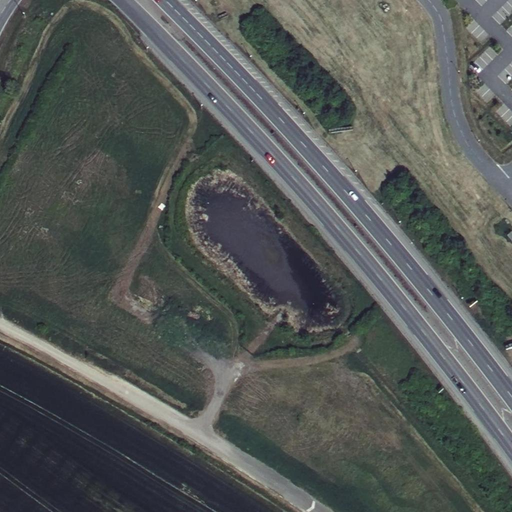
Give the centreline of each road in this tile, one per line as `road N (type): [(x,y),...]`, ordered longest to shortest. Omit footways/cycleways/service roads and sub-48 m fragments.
road 1 (trunk): [(122,0),(304,189),(511,446)]
road 2 (trunk): [(511,397),(325,168),(166,0)]
road 3 (unclassified): [(511,194),(459,128),(442,23),(427,0)]
